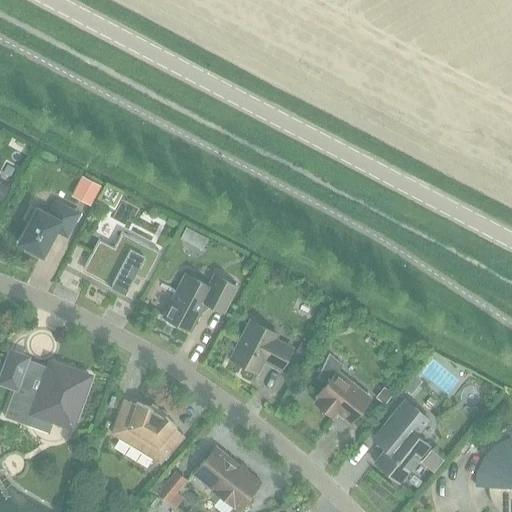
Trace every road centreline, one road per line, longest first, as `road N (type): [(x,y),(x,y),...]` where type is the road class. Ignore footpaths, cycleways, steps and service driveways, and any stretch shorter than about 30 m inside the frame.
road 1 (tertiary): [(511,241),(42,0)]
road 2 (residential): [(0,283),(66,306),(209,396),(349,511)]
